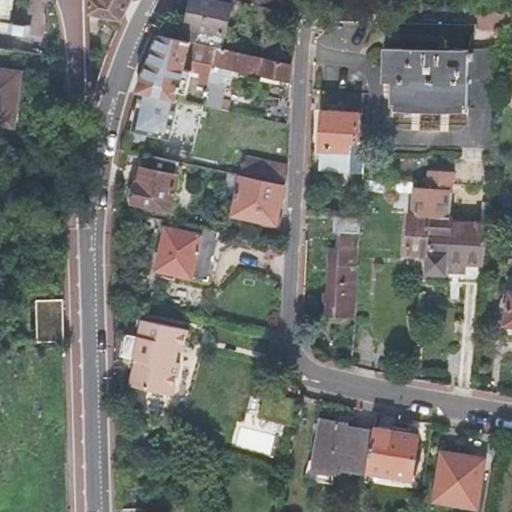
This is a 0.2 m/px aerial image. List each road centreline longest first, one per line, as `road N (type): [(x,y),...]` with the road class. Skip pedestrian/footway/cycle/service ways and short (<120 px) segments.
road 1 (residential): [(511,410),(314,373),(291,351),(304,9)]
road 2 (residential): [(150,0),(117,72),(99,141),(92,511)]
road 3 (residential): [(511,14),(304,9)]
